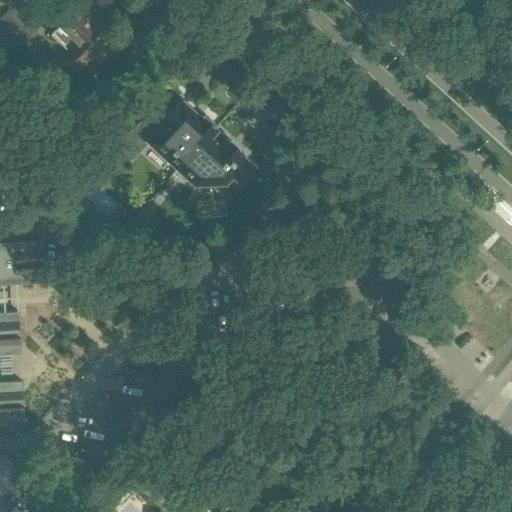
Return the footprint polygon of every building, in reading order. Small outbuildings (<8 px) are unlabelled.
[(0,0),(0,12),(11,0),(0,0)] [(14,0),(0,16),(0,26),(20,44),(41,21),(17,0),(14,0)] [(85,18),(65,0),(59,0),(47,14),(59,25),(51,34),(69,50),(68,50),(82,63),(89,55),(98,63),(114,46),(106,39),(111,33),(96,20),(95,21),(87,15),(85,18)] [(180,168),(215,131),(214,130),(215,128),(214,127),(215,125),(206,116),(204,118),(202,116),(199,119),(193,114),(194,113),(183,102),(180,106),(178,104),(167,116),(159,109),(140,130),(137,127),(118,148),(132,160),(150,140),(180,168)] [(215,131),(180,168),(196,182),(225,181),(232,173),(241,181),(254,166),(241,154),(242,153),(228,140),(226,141),(215,131)] [(126,226),(175,224),(149,200),(126,226)] [(171,228),(172,240),(184,240),(183,228),(171,228)] [(0,311),(0,283),(44,281),(42,240),(0,241),(0,423),(25,422),(22,380),(0,381),(0,353),(21,352),(19,311),(0,311)] [(219,475),(218,461),(193,463),(194,476),(219,475)] [(132,483),(156,504),(167,492),(143,471),(132,483)] [(276,511),(266,502),(263,506),(255,498),(242,511),(237,511),(227,503),(219,511),(276,511)] [(26,511),(17,502),(7,511),(26,511)]
